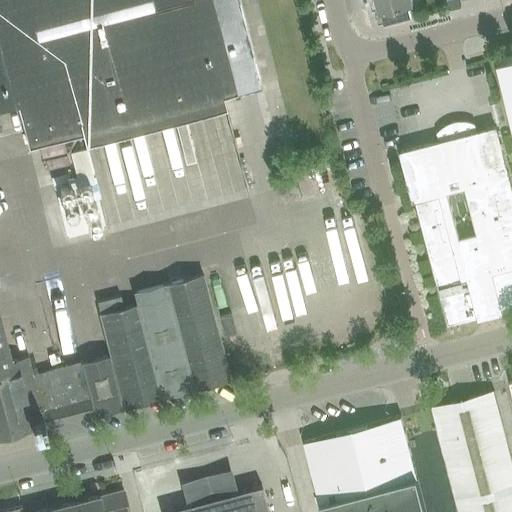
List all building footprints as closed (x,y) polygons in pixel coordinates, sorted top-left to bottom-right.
[(0,0),(0,109),(17,105),(28,147),(261,86),(238,0),(0,0)] [(412,0),(376,0),(379,11),(413,2),(412,0)] [(511,57),(498,61),(511,119),(511,57)] [(511,306),(511,187),(496,126),(476,131),(474,123),(466,121),(464,124),(456,126),(448,128),(445,126),(438,132),(441,140),(401,150),(413,199),(415,199),(447,324),(511,306)] [(230,377),(205,285),(202,273),(132,291),(135,302),(123,306),(120,294),(97,300),(124,405),(230,377)] [(0,434),(29,427),(11,360),(0,318),(0,434)] [(95,414),(122,407),(123,407),(109,353),(80,361),(32,374),(27,356),(11,360),(29,427),(33,426),(34,432),(46,429),(46,425),(94,412),(95,414)] [(511,511),(511,461),(495,395),(493,390),(431,406),(458,511),(511,511)] [(425,511),(400,414),(304,439),(322,511),(425,511)] [(206,511),(268,511),(261,485),(235,492),(229,470),(206,476),(212,498),(203,500),(206,511)] [(162,511),(206,511),(203,500),(212,498),(206,476),(183,483),(188,504),(162,511)] [(129,511),(124,491),(123,490),(100,496),(100,495),(74,501),(76,511),(129,511)] [(76,511),(74,501),(49,508),(49,511),(76,511)]
